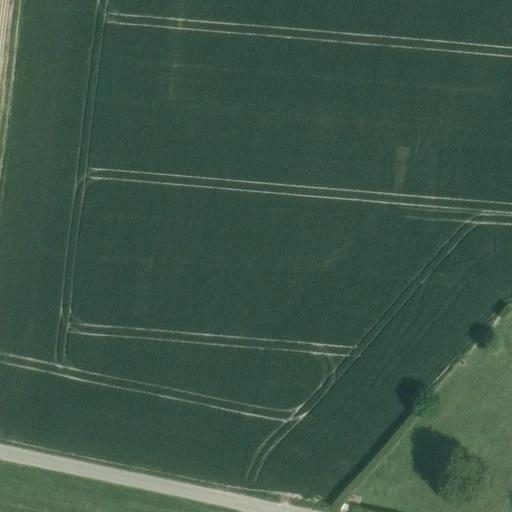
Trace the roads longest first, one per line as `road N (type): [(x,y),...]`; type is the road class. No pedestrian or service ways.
road 1 (unclassified): [(280,511),(0,453)]
road 2 (track): [(16,0),(0,137)]
